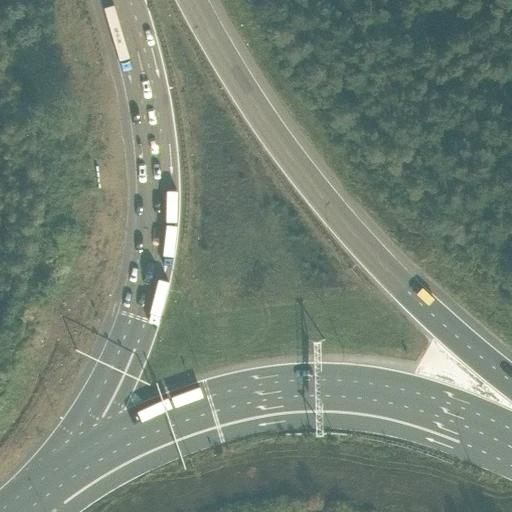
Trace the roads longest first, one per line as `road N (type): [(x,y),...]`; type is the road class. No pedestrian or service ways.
road 1 (primary): [(121,0),(153,135),(153,255),(113,379),(33,494)]
road 2 (trunk): [(511,430),(364,382),(271,382),(136,423),(33,494)]
road 3 (primary): [(511,382),(350,233),(270,131),(191,0)]
